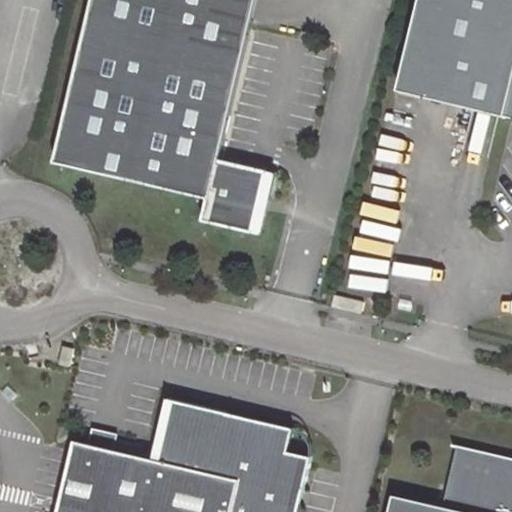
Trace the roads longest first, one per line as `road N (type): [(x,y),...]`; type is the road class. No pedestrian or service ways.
road 1 (residential): [(72,287),(511,390)]
road 2 (residential): [(72,287),(77,265),(59,224),(41,211),(0,210)]
